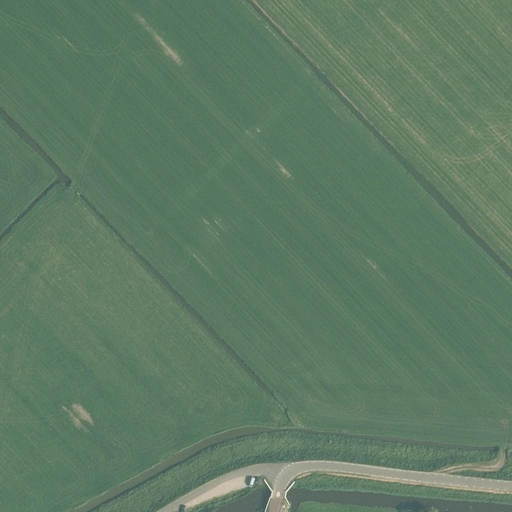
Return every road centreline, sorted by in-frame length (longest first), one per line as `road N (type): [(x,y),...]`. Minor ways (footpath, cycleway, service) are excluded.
road 1 (track): [(51,130),(83,168),(61,197),(0,478)]
road 2 (tertiary): [(284,473),(320,463),(511,487)]
road 3 (track): [(444,377),(503,440),(503,458),(423,476)]
road 4 (unclassified): [(161,511),(237,472),(284,473)]
